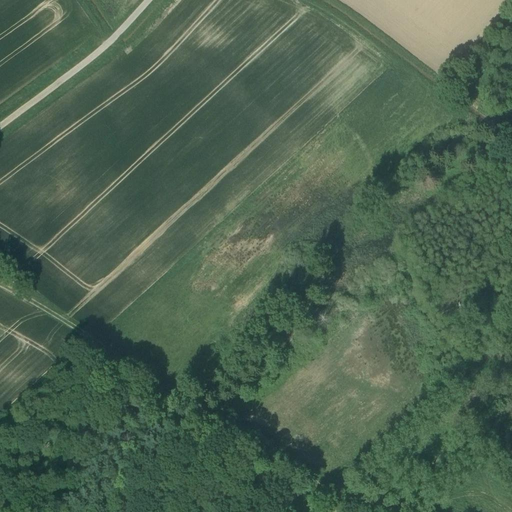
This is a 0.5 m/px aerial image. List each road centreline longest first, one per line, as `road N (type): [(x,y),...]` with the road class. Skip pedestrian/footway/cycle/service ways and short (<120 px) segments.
road 1 (track): [(0,286),(246,446),(335,494)]
road 2 (unclassified): [(0,128),(111,43),(152,0)]
